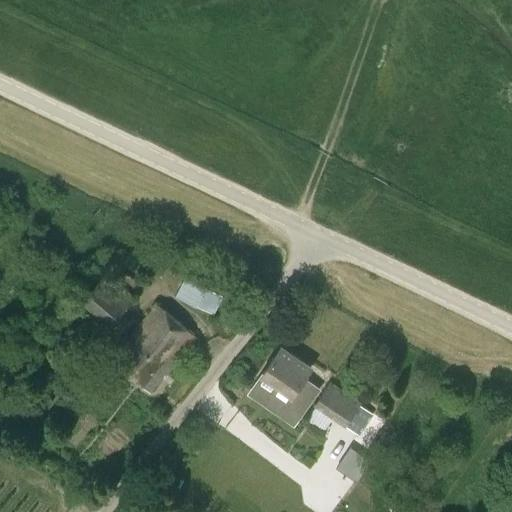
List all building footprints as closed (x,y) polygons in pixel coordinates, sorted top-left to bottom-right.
[(82,305),(110,329),(132,303),(104,281),(82,305)] [(211,320),(221,303),(203,292),(203,293),(182,282),(173,300),(193,310),(192,311),(211,320)] [(195,344),(154,311),(109,367),(148,398),(162,381),(164,383),(195,344)] [(298,397),(305,386),(299,382),(309,367),(279,347),(260,376),(290,396),(292,393),(298,397)] [(312,413),(304,425),(307,428),(307,429),(322,439),(331,426),(343,434),(344,433),(355,440),(371,416),(325,386),(308,411),(312,413)]
